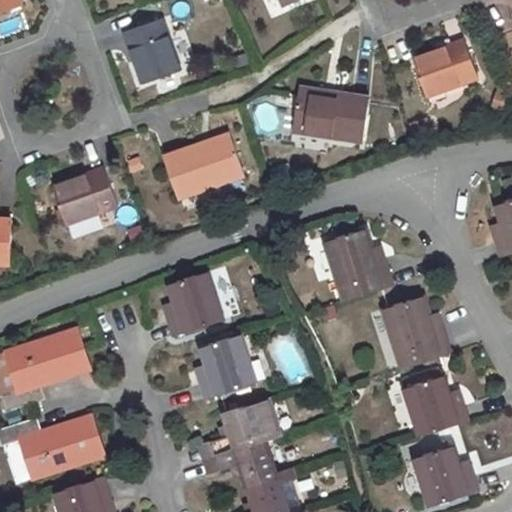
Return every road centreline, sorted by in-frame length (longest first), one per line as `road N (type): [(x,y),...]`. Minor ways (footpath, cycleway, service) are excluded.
road 1 (residential): [(0,319),(373,189),(428,178)]
road 2 (residential): [(76,28),(102,102),(96,122),(52,141),(28,142),(11,130),(2,104),(6,77),(54,36)]
road 3 (residential): [(428,178),(511,381)]
road 4 (residential): [(168,511),(157,436),(119,335)]
